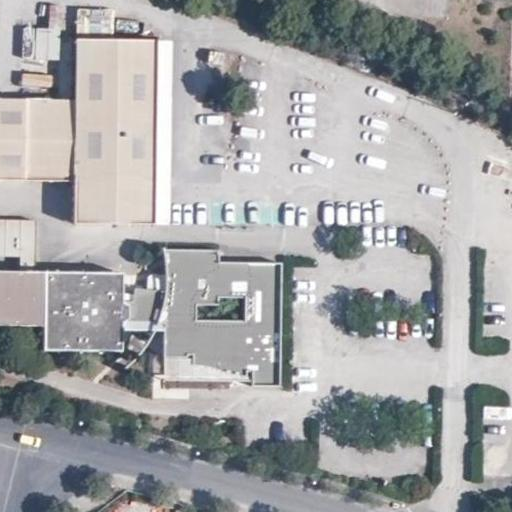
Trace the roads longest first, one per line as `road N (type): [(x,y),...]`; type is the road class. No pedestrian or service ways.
road 1 (unknown): [(282,59),(264,167),(324,253),(329,345),(316,400),(251,415),(167,410),(0,366)]
road 2 (residential): [(31,433),(337,511)]
